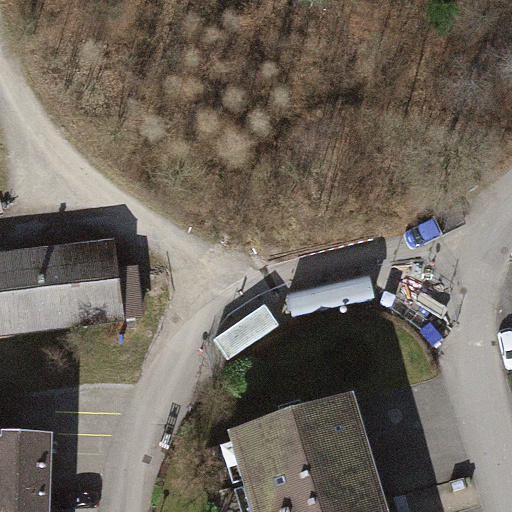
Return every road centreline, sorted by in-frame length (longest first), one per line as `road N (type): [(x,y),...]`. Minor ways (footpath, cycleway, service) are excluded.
road 1 (residential): [(417,279),(371,270),(328,275),(223,324),(155,402),(123,511)]
road 2 (track): [(0,34),(24,88),(92,170),(254,303)]
road 3 (residential): [(417,279),(464,329),(511,486)]
